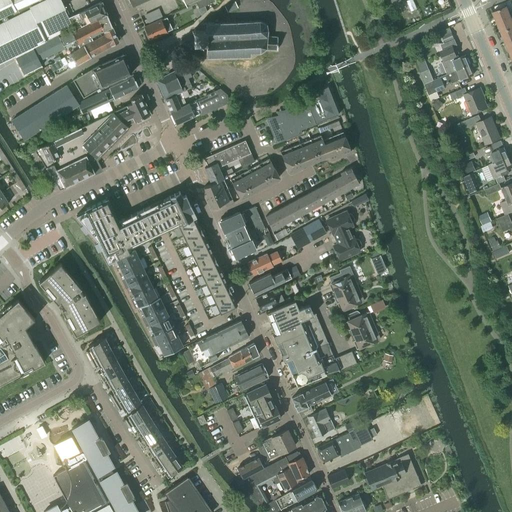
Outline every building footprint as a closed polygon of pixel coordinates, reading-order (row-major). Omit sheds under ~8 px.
[(0,0),(0,18),(16,10),(37,0),(0,0)] [(73,27),(69,17),(64,9),(65,8),(60,0),(47,0),(30,8),(0,22),(0,63),(15,56),(63,32),(73,27)] [(214,0),(199,0),(196,2),(199,8),(215,1),(214,0)] [(90,22),(107,14),(101,1),(85,10),(90,22)] [(511,15),(511,10),(509,12),(507,6),(492,12),(497,22),(511,16),(511,15)] [(80,26),(90,22),(85,10),(69,17),(73,27),(74,29),(80,26)] [(103,31),(113,26),(112,26),(107,14),(90,22),(80,26),(71,31),(79,43),(103,31)] [(511,27),(511,18),(511,16),(497,22),(501,32),(511,27)] [(167,32),(166,31),(169,29),(166,23),(164,18),(161,20),(161,19),(144,27),(149,40),(167,32)] [(205,44),(206,48),(206,59),(251,57),(251,53),(260,53),(266,49),(277,49),(277,36),(267,36),(268,30),(266,23),(260,21),(201,23),(202,30),(192,31),(193,38),(193,45),(205,44)] [(119,42),(114,29),(113,26),(103,31),(104,34),(84,45),(70,53),(70,54),(64,57),(66,61),(69,60),(68,58),(72,56),(77,64),(110,46),(119,42)] [(511,38),(511,27),(501,32),(505,42),(511,38)] [(450,28),(435,34),(437,38),(442,36),(445,43),(455,39),(452,32),(450,28)] [(15,56),(23,74),(42,65),(39,60),(64,48),(61,41),(66,38),(63,32),(15,56)] [(470,64),(465,54),(457,57),(452,46),(442,50),(441,53),(445,60),(442,61),(447,73),(470,64)] [(72,79),(77,88),(82,97),(99,88),(131,74),(124,55),(92,68),(72,79)] [(423,56),(415,59),(418,66),(425,63),(423,56)] [(463,80),(463,79),(474,74),(470,64),(447,73),(441,76),(441,77),(434,80),(433,79),(424,84),(426,88),(429,95),(437,91),(446,88),(445,86),(459,80),(460,81),(463,80)] [(196,67),(193,65),(186,66),(186,65),(157,80),(165,99),(185,90),(184,88),(191,84),(188,78),(191,76),(189,71),(196,67)] [(424,84),(433,79),(429,69),(419,73),(424,84)] [(110,88),(78,103),(82,113),(138,88),(133,77),(109,88),(110,88)] [(65,86),(12,120),(24,139),(78,104),(66,85),(65,86)] [(266,118),(276,143),(302,133),(301,130),(316,123),(330,117),(338,114),(327,86),(302,100),(303,102),(288,108),(289,112),(278,116),(278,115),(266,118)] [(485,100),(479,87),(467,92),(465,87),(450,93),(452,100),(463,95),(471,114),(487,107),(484,100),(485,100)] [(200,116),(228,103),(227,94),(220,88),(189,103),(189,102),(186,104),(171,112),(176,124),(199,114),(200,116)] [(171,112),(186,104),(184,98),(190,96),(187,89),(185,90),(165,99),(170,112),(171,112)] [(151,113),(146,103),(141,94),(130,99),(132,102),(126,105),(75,130),(90,164),(96,158),(128,126),(127,126),(130,123),(134,121),(151,113)] [(443,103),(438,99),(437,98),(432,105),(438,110),(443,103)] [(479,114),(457,123),(460,131),(477,124),(486,144),(500,138),(491,116),(481,120),(479,114)] [(324,131),(334,127),(340,124),(338,120),(322,127),(324,131)] [(95,172),(90,164),(75,130),(35,149),(46,167),(45,167),(47,170),(46,170),(49,175),(47,177),(52,187),(57,185),(60,189),(64,187),(95,172)] [(330,160),(340,156),(351,151),(344,135),(343,135),(342,132),(323,140),(322,137),(322,138),(320,135),(280,151),(288,171),(328,155),(330,160)] [(255,162),(254,160),(245,140),(224,149),(228,157),(217,162),(219,167),(238,158),(242,167),(255,162)] [(508,157),(504,147),(501,140),(491,144),(492,145),(484,148),(488,156),(490,155),(493,163),(508,157)] [(221,173),(219,167),(217,162),(228,157),(224,149),(204,158),(207,166),(204,168),(211,183),(215,182),(223,179),(224,178),(227,176),(234,173),(231,168),(221,173)] [(509,172),(507,168),(511,166),(508,157),(493,163),(488,165),(494,178),(509,172)] [(241,198),(269,182),(279,177),(269,158),(231,179),(241,198)] [(10,172),(14,169),(7,159),(3,161),(10,172)] [(459,167),(463,176),(474,171),(470,162),(459,167)] [(340,173),(341,175),(348,189),(359,183),(354,175),(358,173),(354,165),(340,173)] [(17,182),(20,179),(14,169),(10,172),(17,182)] [(468,193),(469,193),(478,189),(471,173),(461,177),(468,193)] [(340,193),(348,189),(341,175),(333,179),(340,193)] [(22,190),(26,188),(20,179),(17,182),(22,190)] [(226,206),(234,202),(223,179),(215,182),(211,183),(203,187),(213,207),(224,202),(226,206)] [(332,197),(340,193),(333,179),(324,184),(332,197)] [(511,182),(500,187),(506,200),(499,202),(505,214),(505,215),(508,213),(508,212),(511,210),(511,182)] [(324,202),(332,197),(324,184),(316,188),(324,202)] [(316,206),(324,202),(316,188),(308,193),(316,206)] [(179,224),(195,217),(195,216),(185,195),(182,196),(179,191),(118,220),(107,198),(84,209),(85,211),(76,215),(107,251),(111,260),(115,258),(115,257),(131,250),(130,247),(179,224)] [(0,192),(0,208),(8,203),(1,192),(0,192)] [(308,210),(316,206),(308,193),(300,197),(308,210)] [(299,215),(308,210),(300,197),(292,201),(299,215)] [(291,219),(299,215),(292,201),(284,206),(291,219)] [(235,258),(249,251),(256,248),(248,230),(257,226),(259,231),(265,228),(255,206),(240,212),(239,211),(218,221),(223,232),(230,247),(235,258)] [(283,224),(291,219),(284,206),(276,210),(283,224)] [(272,230),(283,224),(276,210),(265,216),(272,230)] [(335,239),(349,232),(347,228),(352,226),(351,223),(352,222),(353,219),(351,215),(349,214),(347,214),(346,211),(326,220),(332,235),(333,234),(335,239)] [(496,216),(491,218),(488,211),(478,216),(482,224),(491,220),(497,218),(496,216)] [(511,221),(508,213),(505,215),(505,214),(497,218),(502,231),(511,227),(511,221)] [(195,217),(179,224),(184,233),(199,226),(195,217)] [(304,227),(312,241),(325,233),(318,219),(304,227)] [(199,226),(184,233),(188,243),(204,236),(199,226)] [(290,234),(297,248),(312,241),(304,227),(290,234)] [(333,245),(333,247),(339,260),(359,251),(358,248),(359,247),(360,244),(358,240),(356,239),(354,239),(352,236),(352,237),(349,232),(335,239),(337,243),(333,245)] [(266,242),(269,240),(267,234),(261,236),(264,242),(266,242)] [(204,236),(188,243),(193,253),(208,246),(204,236)] [(493,249),(498,247),(495,242),(493,236),(488,238),(491,244),(493,249)] [(208,246),(193,253),(198,262),(213,255),(208,246)] [(131,250),(115,257),(115,258),(120,267),(138,258),(133,249),(131,250)] [(274,250),(248,262),(253,275),(271,266),(270,263),(278,260),(274,250)] [(213,255),(198,262),(202,272),(217,265),(213,255)] [(138,258),(120,267),(124,277),(143,268),(138,258)] [(61,309),(63,312),(65,317),(70,326),(75,334),(87,328),(100,321),(96,313),(95,313),(85,293),(84,292),(82,293),(79,289),(81,287),(80,287),(73,278),(66,269),(60,262),(48,272),(49,272),(38,281),(44,288),(51,296),(54,300),(57,303),(59,301),(62,299),(65,301),(64,302),(64,303),(65,302),(67,305),(63,307),(61,309)] [(217,265),(202,272),(207,282),(222,275),(217,265)] [(328,283),(334,297),(358,287),(352,273),(349,266),(339,270),(340,272),(329,277),(331,282),(328,283)] [(143,268),(124,277),(129,287),(147,278),(143,268)] [(248,283),(253,294),(285,279),(284,278),(290,275),(287,269),(272,276),(270,272),(248,283)] [(222,275),(207,282),(211,292),(227,284),(222,275)] [(309,279),(314,291),(320,288),(318,284),(323,281),(321,276),(316,279),(315,277),(309,279)] [(152,288),(147,278),(129,287),(134,297),(152,288)] [(227,284),(211,292),(216,301),(231,294),(227,284)] [(358,287),(334,297),(340,310),(363,300),(358,287)] [(157,297),(152,288),(134,297),(138,307),(140,306),(157,298),(157,297)] [(261,310),(264,308),(270,305),(271,307),(277,304),(283,301),(280,295),(275,298),(271,291),(255,298),(261,310)] [(231,294),(216,301),(221,312),(236,304),(231,294)] [(157,298),(140,306),(145,315),(163,306),(159,296),(157,297),(157,298)] [(25,326),(34,318),(23,305),(17,299),(11,304),(13,306),(8,310),(3,314),(1,312),(0,313),(0,383),(19,373),(20,374),(21,373),(20,370),(25,368),(31,364),(33,367),(44,361),(39,352),(35,343),(34,343),(31,338),(32,338),(28,331),(25,326)] [(339,370),(348,366),(356,363),(351,351),(334,358),(315,313),(313,314),(308,304),(298,309),(294,300),(265,312),(274,334),(272,335),(283,361),(286,360),(297,386),(326,374),(339,370)] [(168,316),(163,306),(145,315),(149,325),(168,316)] [(350,335),(374,325),(368,311),(344,321),(350,335)] [(173,326),(168,316),(149,325),(154,335),(173,326)] [(214,352),(248,336),(240,320),(187,345),(189,349),(183,352),(188,363),(194,360),(195,361),(197,360),(200,366),(217,358),(214,352)] [(350,335),(356,348),(380,338),(374,325),(350,335)] [(177,336),(173,326),(154,335),(159,344),(177,336)] [(177,336),(159,344),(163,355),(182,346),(177,336)] [(98,355),(110,348),(104,337),(93,343),(88,346),(89,347),(91,345),(92,348),(92,349),(94,348),(98,355)] [(215,376),(258,354),(253,343),(228,356),(229,357),(210,367),(215,376)] [(100,368),(116,359),(110,348),(98,355),(101,361),(99,363),(100,363),(101,366),(99,367),(100,368)] [(383,359),(390,362),(392,356),(385,353),(383,359)] [(109,376),(121,369),(116,359),(100,368),(102,367),(104,370),(103,370),(104,370),(106,370),(109,376)] [(255,383),(268,377),(262,363),(234,376),(241,390),(255,383)] [(213,374),(211,370),(209,367),(198,373),(201,380),(213,374)] [(112,389),(127,379),(121,369),(109,376),(113,383),(111,384),(112,384),(113,387),(111,388),(112,389)] [(121,397),(133,390),(127,379),(112,389),(114,388),(116,391),(115,391),(116,392),(118,391),(121,397)] [(291,397),(297,409),(309,404),(331,394),(325,381),(291,397)] [(215,402),(227,396),(221,382),(218,384),(208,388),(215,402)] [(269,393),(266,386),(266,387),(265,385),(265,384),(257,387),(244,394),(243,395),(248,405),(270,395),(269,393)] [(129,407),(140,401),(133,390),(121,397),(125,404),(124,405),(126,408),(124,409),(124,410),(129,407)] [(403,397),(406,403),(414,399),(410,391),(405,393),(406,395),(403,397)] [(270,395),(248,405),(253,416),(265,411),(275,406),(275,405),(274,406),(273,404),(270,398),(269,396),(270,395)] [(136,422),(148,415),(142,404),(131,411),(126,414),(127,414),(129,413),(131,416),(130,416),(133,416),(136,422)] [(311,407),(309,404),(297,409),(298,410),(299,412),(301,417),(313,412),(311,407)] [(275,406),(265,411),(253,416),(258,427),(259,427),(281,417),(280,416),(280,417),(279,415),(279,414),(276,408),(275,406)] [(334,428),(325,408),(318,411),(307,416),(316,436),(334,428)] [(196,417),(200,424),(206,421),(202,414),(196,417)] [(139,435),(154,424),(148,415),(136,422),(140,428),(139,430),(141,433),(139,434),(139,435)] [(348,432),(365,424),(364,423),(361,417),(345,424),(348,432)] [(89,421),(88,419),(86,420),(72,428),(75,433),(71,436),(70,435),(56,443),(54,444),(55,446),(61,458),(62,457),(67,467),(54,474),(55,474),(53,475),(54,477),(53,477),(68,504),(59,509),(56,504),(45,510),(43,511),(138,511),(134,504),(133,504),(131,500),(133,499),(135,498),(134,496),(126,481),(123,483),(117,473),(116,471),(114,473),(114,472),(113,472),(111,467),(113,466),(112,464),(112,463),(106,453),(110,451),(102,437),(101,435),(99,436),(97,437),(95,433),(89,421)] [(149,443),(161,435),(154,424),(139,435),(140,435),(142,434),(144,437),(143,437),(146,436),(149,443)] [(360,445),(372,439),(371,437),(365,424),(348,432),(316,447),(324,462),(339,454),(340,456),(360,446),(360,445)] [(263,445),(258,448),(261,454),(264,459),(269,456),(270,458),(279,453),(279,454),(289,450),(288,449),(294,446),(286,429),(277,434),(262,441),(263,445)] [(153,455),(168,445),(161,435),(149,443),(153,449),(152,450),(153,450),(154,453),(152,454),(153,455)] [(163,463),(175,455),(168,445),(153,455),(153,456),(155,454),(157,457),(159,457),(163,463)] [(282,490),(284,489),(297,482),(295,479),(309,473),(301,457),(299,458),(296,451),(279,459),(271,463),(276,474),(278,477),(273,479),(275,484),(279,482),(282,490)] [(388,498),(404,492),(421,485),(408,454),(364,472),(366,477),(364,478),(367,485),(369,484),(371,489),(382,485),(388,498)] [(171,472),(182,465),(175,455),(163,463),(167,469),(166,470),(166,471),(166,470),(168,473),(166,474),(167,475),(171,472)] [(258,456),(248,461),(253,472),(263,466),(258,456)] [(248,461),(237,467),(242,478),(253,472),(248,461)] [(349,480),(345,469),(344,468),(327,476),(332,488),(349,480)] [(254,472),(240,479),(246,491),(260,506),(262,506),(268,503),(257,484),(266,479),(261,469),(254,472)] [(211,511),(210,511),(204,502),(187,477),(187,476),(165,491),(165,492),(166,492),(171,499),(165,501),(164,501),(168,511),(211,511)] [(276,498),(281,508),(297,499),(297,500),(317,489),(311,479),(291,490),(276,498)] [(358,493),(337,501),(341,511),(358,511),(365,509),(363,506),(365,505),(363,500),(361,501),(358,493)] [(317,511),(324,509),(325,508),(320,497),(316,496),(314,497),(315,498),(301,505),(300,503),(284,511),(283,511),(317,511)] [(265,511),(273,511),(281,508),(276,498),(268,503),(262,506),(265,511)] [(0,511),(5,511),(9,511),(3,500),(0,501),(0,511)] [(374,511),(377,511),(383,510),(380,503),(372,507),(374,511)]
